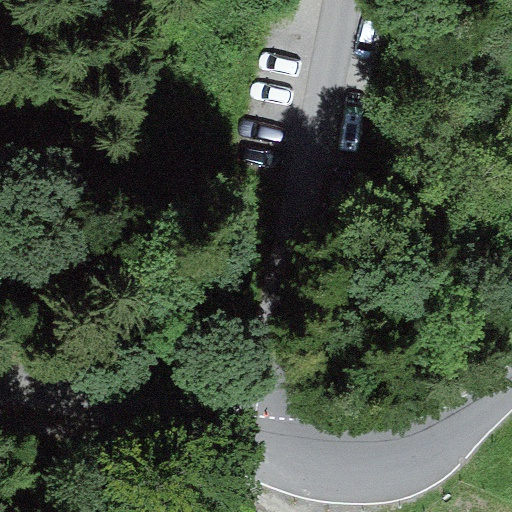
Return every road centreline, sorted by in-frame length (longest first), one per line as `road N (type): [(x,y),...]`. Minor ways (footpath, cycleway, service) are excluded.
road 1 (unclassified): [(243,450),(338,0)]
road 2 (tertiary): [(511,387),(404,453),(338,462),(243,450)]
road 3 (tertiary): [(243,450),(0,384)]
